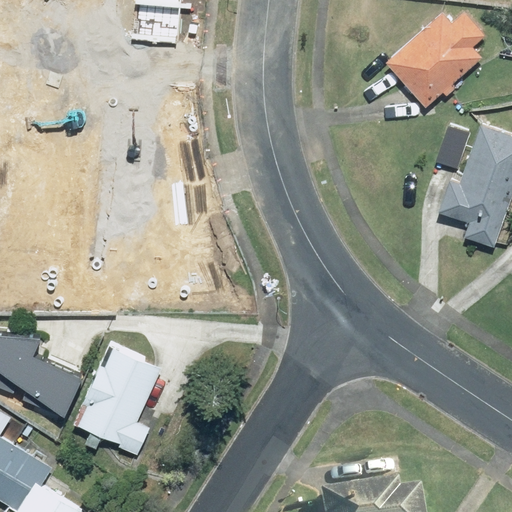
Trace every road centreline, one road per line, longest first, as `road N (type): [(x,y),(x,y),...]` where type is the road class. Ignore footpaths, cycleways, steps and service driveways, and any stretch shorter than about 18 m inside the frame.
road 1 (residential): [(268,0),(263,82),(273,151),(308,239),(346,296)]
road 2 (residential): [(346,296),(212,511)]
road 3 (residential): [(346,296),(407,351),(511,419)]
